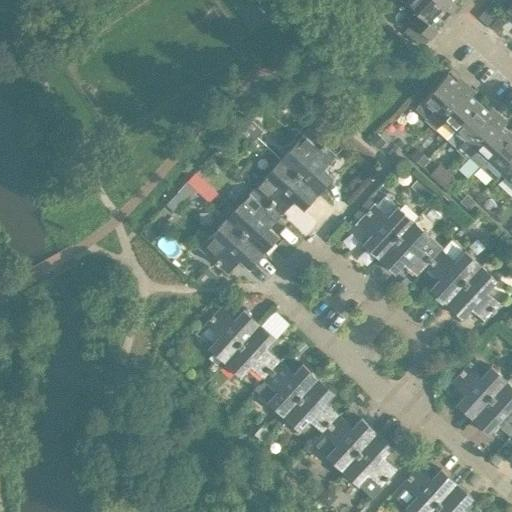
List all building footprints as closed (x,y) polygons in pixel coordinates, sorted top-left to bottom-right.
[(446,9),(436,0),(405,0),(405,1),(419,14),(411,23),(429,39),(437,31),(431,25),(446,9)] [(454,0),(436,0),(446,9),(454,0)] [(496,32),(505,21),(499,16),(490,26),(496,32)] [(424,119),(430,124),(463,88),(447,73),(423,99),(433,109),(424,119)] [(463,88),(430,124),(436,129),(445,119),(455,129),(479,103),(463,88)] [(495,117),(479,103),(455,129),(465,139),(456,148),(462,153),(495,117)] [(263,131),(246,116),(241,122),(257,137),(263,131)] [(479,166),(511,132),(495,117),(462,153),(467,159),(469,157),(479,166)] [(257,137),(241,122),(235,128),(251,143),(257,137)] [(323,169),(336,155),(308,129),(280,159),(318,194),(333,177),(323,169)] [(502,173),(511,162),(511,133),(511,132),(479,166),(495,181),(502,173)] [(223,161),(230,153),(220,145),(213,152),(223,161)] [(318,194),(280,159),(253,189),(258,193),(264,199),(281,214),(293,201),(303,210),(318,194)] [(511,162),(502,173),(511,181),(511,162)] [(437,180),(446,170),(439,164),(430,174),(437,180)] [(190,196),(199,188),(210,199),(219,191),(198,169),(181,186),(190,196)] [(453,177),(446,170),(437,180),(444,187),(453,177)] [(269,228),(281,214),(264,199),(262,200),(257,195),(258,193),(253,189),(226,218),(264,253),(279,236),(269,228)] [(467,195),(460,202),(469,210),(476,203),(467,195)] [(379,258),(413,220),(397,205),(387,216),(376,207),(379,203),(376,201),(374,203),(368,197),(353,215),(359,220),(358,221),(371,233),(362,243),(379,258)] [(264,253),(226,218),(211,234),(222,244),(212,255),(209,252),(206,255),(227,274),(239,260),(249,269),(264,253)] [(413,220),(379,258),(395,273),(404,264),(417,276),(426,267),(425,266),(435,255),(433,253),(430,256),(419,246),(430,235),(413,220)] [(444,245),(435,255),(425,266),(426,267),(439,279),(430,288),(446,303),(481,265),(464,250),(454,261),(444,251),(447,248),(444,245)] [(481,265),(446,303),(462,318),(471,309),(485,321),(503,301),(500,298),(497,301),(487,291),(497,280),(481,265)] [(208,346),(224,361),(259,324),(243,309),(234,318),(221,306),(202,326),(204,329),(207,326),(218,336),(208,346)] [(259,324),(224,361),(241,376),(250,366),(262,376),(264,378),(280,361),(267,348),(275,339),(259,324)] [(283,416),(318,378),(302,363),(293,373),(280,361),(264,378),(265,379),(262,382),(260,385),(258,384),(254,388),(283,416)] [(456,403),(472,418),(507,381),(491,366),(481,377),(470,367),(473,364),(470,361),(451,382),(464,394),(456,403)] [(334,393),(318,378),(283,416),(299,431),(309,420),(323,432),(339,415),(326,403),(334,393)] [(511,385),(507,381),(472,418),(488,433),(497,424),(510,436),(511,434),(511,385)] [(342,470),(377,433),(361,418),(352,427),(339,415),(323,432),(312,443),(342,470)] [(393,447),(377,433),(342,470),(372,497),(398,469),(384,457),(393,447)] [(418,466),(392,493),(412,511),(430,511),(456,484),(440,469),(431,478),(418,466)] [(473,498),(456,484),(430,511),(468,511),(464,508),(473,498)]
